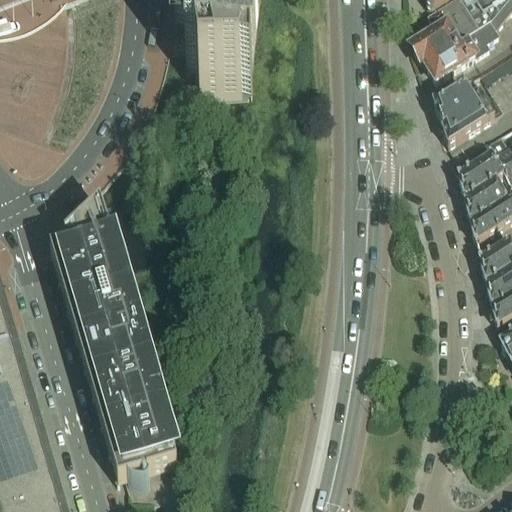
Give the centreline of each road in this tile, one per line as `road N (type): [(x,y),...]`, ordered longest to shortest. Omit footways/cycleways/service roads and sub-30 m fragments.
road 1 (residential): [(425,511),(447,435),(450,282),(433,206),(414,182),(368,176)]
road 2 (secondary): [(324,511),(361,309),(368,176)]
road 3 (tertiary): [(99,511),(12,218)]
road 4 (tertiary): [(12,218),(56,187),(106,125),(128,71),(136,0)]
road 5 (secondary): [(368,176),(363,0)]
